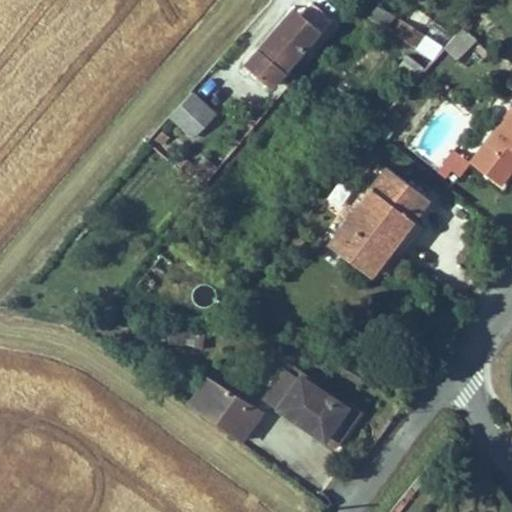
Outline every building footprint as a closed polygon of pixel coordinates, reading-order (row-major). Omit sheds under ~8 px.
[(337,0),(315,0),(329,11),(337,0)] [(376,1),(368,14),(386,24),(394,11),(376,1)] [(317,22),(295,4),(246,62),(267,81),(317,22)] [(485,37),(496,24),(480,11),(469,24),(485,37)] [(397,12),(385,27),(428,61),(441,45),(397,12)] [(468,66),(485,45),(460,25),(443,46),(468,66)] [(212,107),(188,86),(168,111),(191,131),(212,107)] [(511,120),(472,174),(501,196),(511,181),(511,120)] [(458,185),(468,171),(456,162),(445,176),(458,185)] [(435,210),(393,177),(334,252),(375,285),(399,254),(435,210)] [(208,367),(188,392),(237,432),(258,406),(208,367)] [(324,408),(331,399),(301,375),(274,406),(317,440),(326,428),(335,417),(324,408)] [(342,407),(331,399),(324,408),(335,417),(342,407)]
